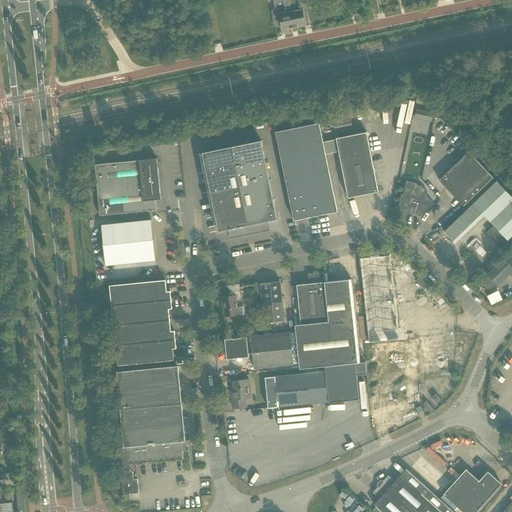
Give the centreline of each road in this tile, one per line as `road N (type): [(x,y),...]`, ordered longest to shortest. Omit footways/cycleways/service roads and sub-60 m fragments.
road 1 (secondary): [(79,511),(32,2)]
road 2 (unclassified): [(76,0),(134,75),(494,0)]
road 3 (secondary): [(4,7),(42,435)]
road 4 (unclassified): [(497,333),(396,234),(194,267)]
road 5 (unclassified): [(231,511),(212,454),(194,267)]
road 6 (unclassified): [(289,492),(466,413)]
